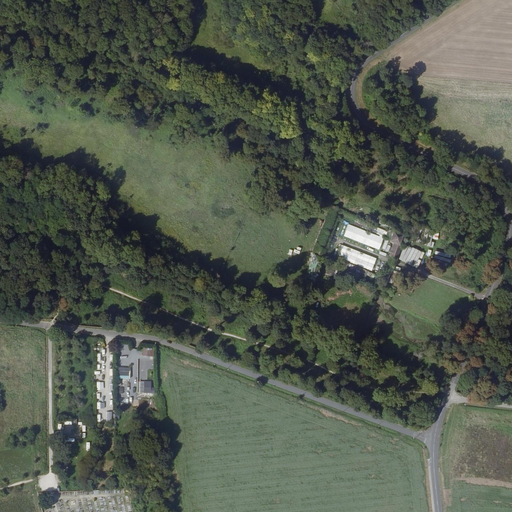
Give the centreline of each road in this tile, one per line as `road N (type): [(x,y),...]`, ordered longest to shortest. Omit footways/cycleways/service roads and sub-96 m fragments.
road 1 (secondary): [(446,394),(507,242),(507,218),(480,176),(359,120),(346,88),(371,54),(450,0)]
road 2 (tertiary): [(433,441),(156,339),(46,325)]
road 3 (residential): [(50,483),(46,325)]
